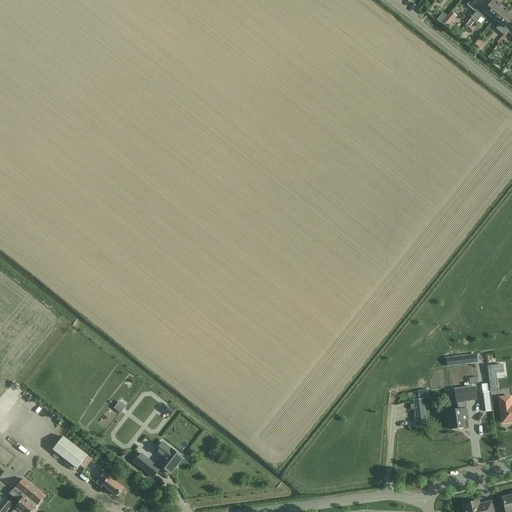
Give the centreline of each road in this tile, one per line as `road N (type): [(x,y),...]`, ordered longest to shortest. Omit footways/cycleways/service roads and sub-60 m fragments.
road 1 (residential): [(425,498),(388,494),(256,511)]
road 2 (unclassified): [(511,98),(386,0)]
